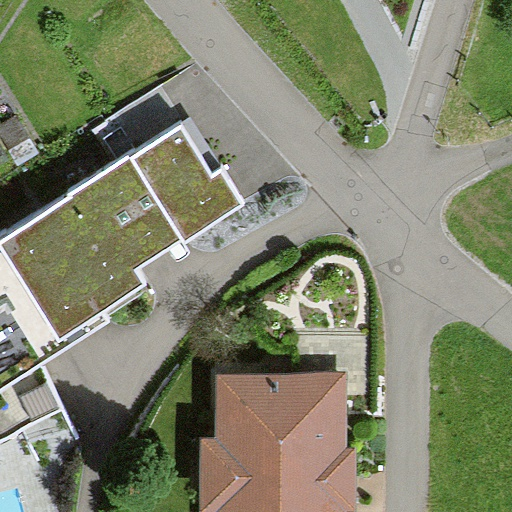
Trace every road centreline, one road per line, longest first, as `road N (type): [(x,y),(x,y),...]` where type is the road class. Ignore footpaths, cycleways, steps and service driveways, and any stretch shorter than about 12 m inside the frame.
road 1 (residential): [(388,209),(346,174),(193,0)]
road 2 (residential): [(426,254),(408,332),(407,511)]
road 3 (residential): [(388,209),(453,0)]
road 4 (residential): [(511,154),(388,209)]
